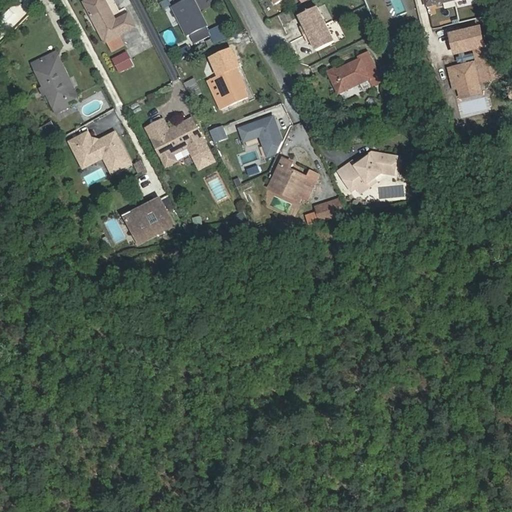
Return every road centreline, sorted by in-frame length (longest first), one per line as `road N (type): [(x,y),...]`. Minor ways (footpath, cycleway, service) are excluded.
road 1 (residential): [(158,183),(65,0)]
road 2 (residential): [(302,136),(241,0)]
